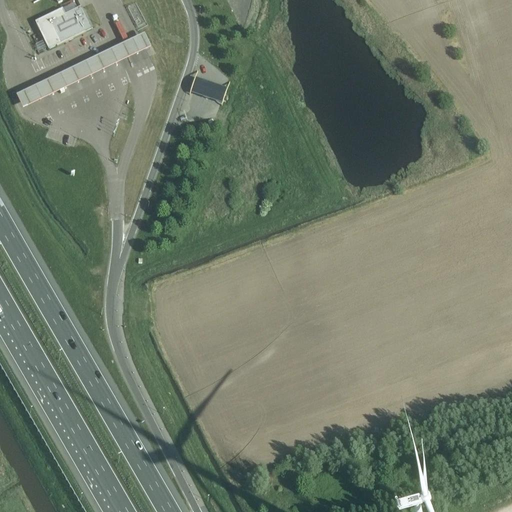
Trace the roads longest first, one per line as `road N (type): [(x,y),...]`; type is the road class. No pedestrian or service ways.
road 1 (motorway): [(169,511),(0,218)]
road 2 (motorway): [(199,511),(118,353),(108,310),(113,274)]
road 3 (motorway): [(0,296),(124,511)]
